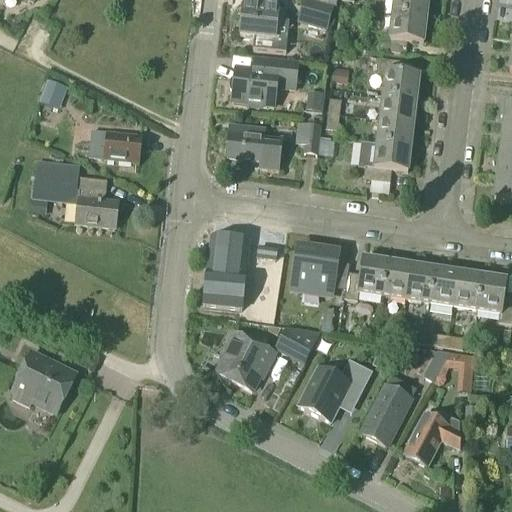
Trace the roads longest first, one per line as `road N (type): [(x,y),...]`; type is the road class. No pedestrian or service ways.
road 1 (residential): [(402,511),(201,406),(176,381),(166,338),(182,198)]
road 2 (residential): [(440,239),(182,198)]
road 3 (residential): [(440,239),(470,0)]
road 4 (residential): [(182,198),(204,0)]
